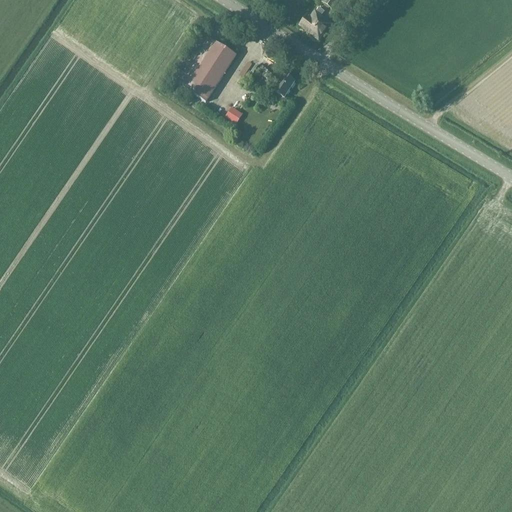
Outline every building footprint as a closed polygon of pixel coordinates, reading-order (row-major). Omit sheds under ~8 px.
[(331,15),(342,0),(324,0),(320,6),(331,15)] [(326,22),(320,17),(324,13),(319,9),(315,14),(315,13),(310,20),(307,17),(300,27),(318,41),(329,26),(325,23),(326,22)] [(203,35),(174,82),(207,104),(237,56),(203,35)] [(271,98),(284,106),(287,100),(285,99),(295,83),(284,76),(273,93),(274,93),(271,98)] [(372,104),(376,98),(361,89),(357,95),(372,104)] [(216,117),(223,106),(219,103),(212,114),(216,117)] [(231,109),(226,117),(236,124),(242,115),(231,109)]
